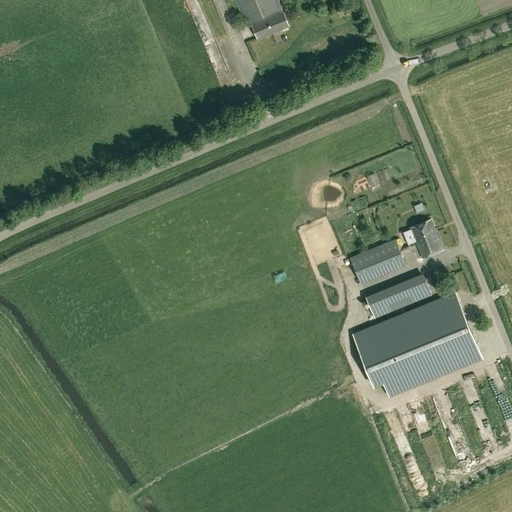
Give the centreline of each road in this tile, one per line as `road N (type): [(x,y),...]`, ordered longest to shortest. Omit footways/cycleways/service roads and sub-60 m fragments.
road 1 (unclassified): [(0,238),(396,70)]
road 2 (unclassified): [(511,352),(396,70)]
road 3 (unclassified): [(396,70),(511,26)]
